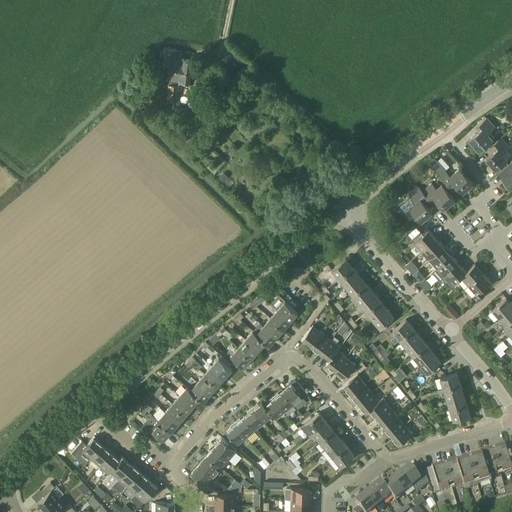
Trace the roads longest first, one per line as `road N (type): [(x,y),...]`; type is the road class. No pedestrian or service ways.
road 1 (residential): [(345,211),(201,314),(21,466),(2,497)]
road 2 (residential): [(511,82),(367,186),(345,211)]
road 3 (residential): [(288,356),(219,412),(171,467)]
road 4 (residential): [(449,331),(345,211)]
road 5 (residential): [(386,459),(309,369),(288,356)]
road 6 (residential): [(386,459),(511,421)]
